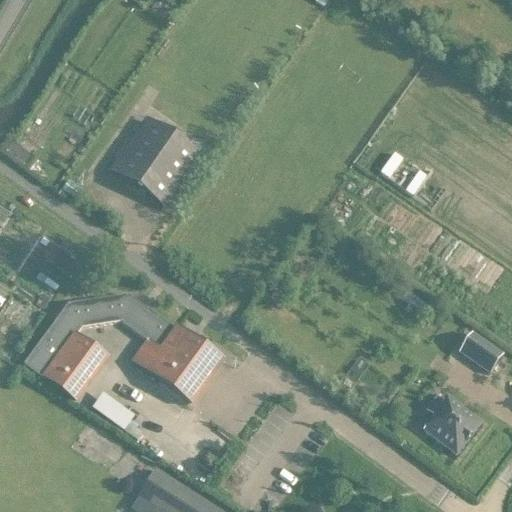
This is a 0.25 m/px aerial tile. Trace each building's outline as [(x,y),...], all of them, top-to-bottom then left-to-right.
[(199,158),(149,123),(113,175),(162,209),(162,210),(163,210),(199,158)] [(24,169),(32,160),(13,144),(5,153),(24,169)] [(67,182),(60,192),(80,205),(87,195),(67,182)] [(67,306),(22,368),(41,382),(70,403),(102,358),(75,338),(80,331),(119,325),(149,347),(133,368),(185,406),(218,361),(176,330),(174,332),(125,297),(67,306)] [(458,355),(489,375),(501,357),(471,337),(458,355)] [(422,432),(455,457),(480,426),(445,399),(430,417),(432,419),(422,432)] [(216,511),(154,472),(140,493),(137,499),(157,511),(216,511)]
